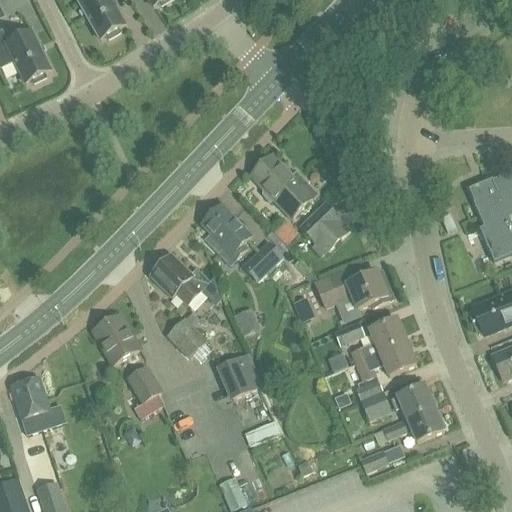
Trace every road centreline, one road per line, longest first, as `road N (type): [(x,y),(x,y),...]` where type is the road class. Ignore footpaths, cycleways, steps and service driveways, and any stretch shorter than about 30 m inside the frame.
road 1 (secondary): [(0,352),(118,248),(276,80)]
road 2 (residential): [(511,501),(436,314),(409,144)]
road 3 (residential): [(409,144),(427,78),(495,0)]
road 4 (residential): [(90,98),(209,21)]
